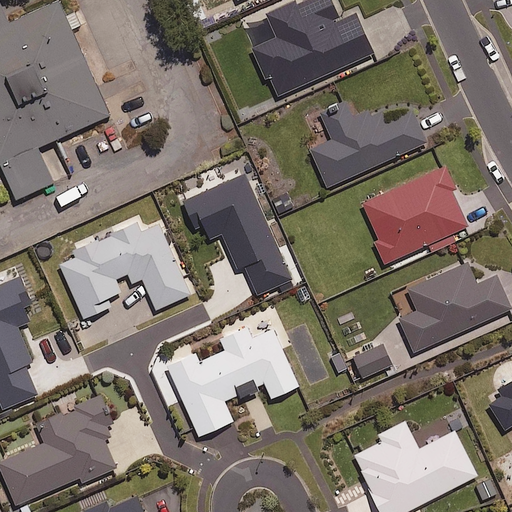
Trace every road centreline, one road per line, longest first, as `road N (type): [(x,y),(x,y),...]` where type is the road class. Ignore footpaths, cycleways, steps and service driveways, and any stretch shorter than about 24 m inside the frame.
road 1 (residential): [(511,143),(438,0)]
road 2 (residential): [(226,511),(224,488),(251,466),(273,476),(292,511)]
